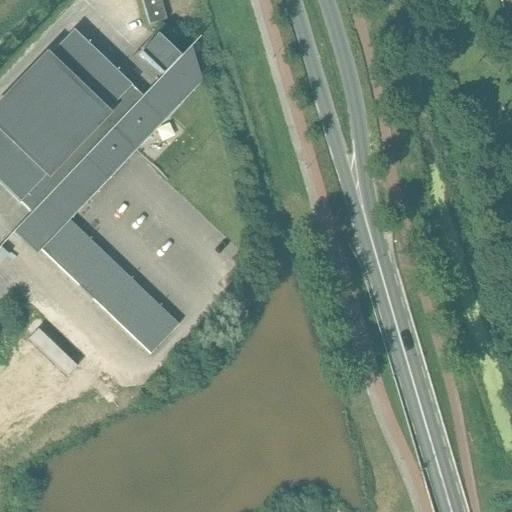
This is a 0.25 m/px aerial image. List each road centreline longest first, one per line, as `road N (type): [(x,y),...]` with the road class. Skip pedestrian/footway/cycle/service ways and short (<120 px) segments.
road 1 (secondary): [(447,511),(372,245)]
road 2 (secondary): [(293,0),(372,245)]
road 3 (secondary): [(372,245),(355,99),(326,0)]
